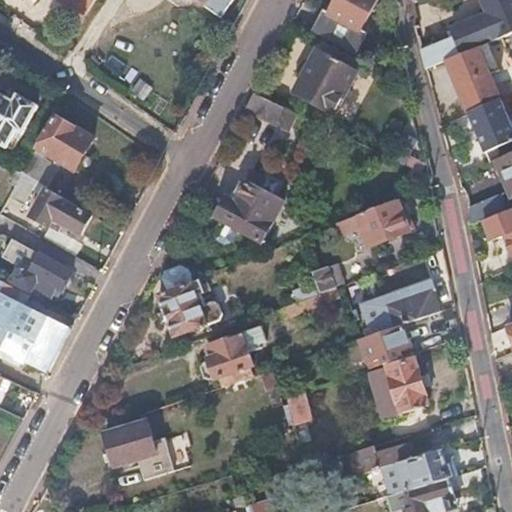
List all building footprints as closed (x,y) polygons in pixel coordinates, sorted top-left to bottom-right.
[(97,0),(53,0),(83,21),(97,0)] [(192,0),(221,20),(235,0),(192,0)] [(376,0),(339,0),(331,15),(325,12),(313,35),(357,57),(368,37),(371,38),(374,33),(362,27),(376,0)] [(479,17),(449,29),(453,39),(460,55),(478,47),(488,43),(497,40),(511,33),(511,10),(510,6),(511,4),(511,0),(480,0),(483,6),(479,17)] [(453,39),(421,52),(425,68),(446,60),(460,55),(453,39)] [(460,55),(446,60),(469,116),(501,102),(490,76),(500,71),(488,43),(478,47),(460,55)] [(356,73),(317,52),(293,95),(333,115),(356,73)] [(144,101),(154,85),(140,77),(130,92),(144,101)] [(256,93),(248,108),(278,123),(285,107),(256,93)] [(0,94),(0,145),(6,148),(15,130),(23,134),(37,107),(16,95),(12,102),(0,94)] [(511,127),(501,102),(469,116),(490,164),(493,163),(511,154),(511,127)] [(94,142),(56,120),(23,175),(38,183),(49,190),(62,170),(47,162),(50,157),(77,172),(94,142)] [(415,140),(400,133),(388,157),(403,165),(415,140)] [(511,154),(493,163),(495,169),(500,167),(511,194),(511,193),(511,154)] [(21,174),(15,171),(9,181),(17,186),(23,175),(21,174)] [(238,205),(233,202),(222,222),(223,222),(216,235),(218,242),(227,247),(234,245),(241,232),(264,244),(287,204),(261,190),(266,180),(255,173),(242,198),(238,205)] [(23,175),(17,186),(11,198),(25,206),(38,183),(23,175)] [(94,216),(49,190),(33,218),(51,228),(56,220),(83,236),(94,216)] [(242,198),(237,195),(233,202),(238,205),(242,198)] [(499,199),(472,209),(469,226),(482,221),(504,212),(499,199)] [(410,232),(400,203),(341,224),(346,237),(362,231),(368,247),(410,232)] [(511,208),(504,212),(482,221),(490,241),(502,236),(511,259),(511,258),(511,208)] [(23,268),(21,267),(12,282),(31,292),(33,289),(52,300),(56,291),(63,295),(75,276),(32,252),(23,268)] [(170,292),(161,295),(173,328),(209,315),(194,270),(184,266),(171,270),(166,279),(170,292)] [(327,266),(313,271),(322,295),(335,290),(343,287),(340,276),(332,279),(327,266)] [(0,338),(3,340),(0,347),(0,356),(22,367),(25,362),(49,375),(56,363),(78,321),(0,281),(0,338)] [(335,290),(322,295),(280,311),(284,321),(339,300),(335,290)] [(431,291),(387,306),(392,320),(379,324),(382,334),(405,327),(439,316),(431,291)] [(244,334),(211,345),(215,357),(210,359),(210,360),(205,362),(204,368),(208,377),(214,379),(219,377),(220,379),(223,378),(251,368),(255,367),(249,348),(268,342),(263,327),(244,333),(244,334)] [(382,334),(362,341),(373,371),(385,367),(404,360),(401,352),(412,348),(405,327),(382,334)] [(373,371),(370,372),(385,420),(402,414),(402,416),(427,408),(412,360),(386,368),(385,367),(373,371)] [(285,367),(274,371),(278,385),(288,382),(285,367)] [(251,368),(223,378),(226,387),(255,378),(251,368)] [(0,409),(24,421),(38,396),(0,377),(0,409)] [(304,394),(286,400),(293,426),(311,420),(304,394)] [(150,421),(109,435),(119,466),(160,452),(161,455),(176,450),(172,440),(158,445),(150,421)] [(374,448),(349,456),(356,477),(382,470),(415,460),(410,444),(377,454),(374,448)] [(415,460),(382,470),(390,498),(405,494),(449,480),(441,452),(415,460)] [(449,480),(405,494),(409,508),(405,510),(405,511),(454,511),(463,509),(459,493),(486,486),(481,471),(449,480)]
